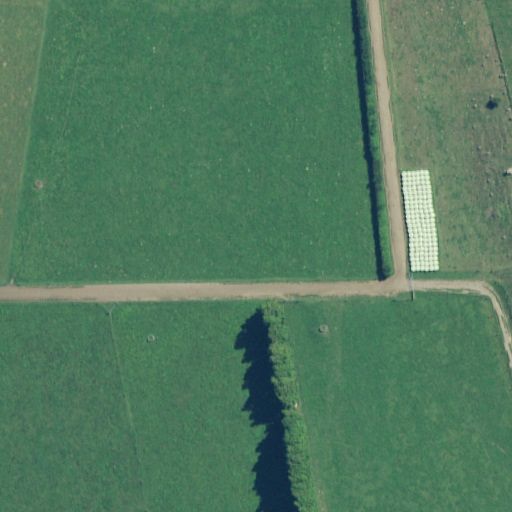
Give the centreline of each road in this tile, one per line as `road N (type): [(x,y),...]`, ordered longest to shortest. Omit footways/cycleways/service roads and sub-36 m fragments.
road 1 (track): [(403,291),(0,283)]
road 2 (track): [(372,0),(403,291)]
road 3 (track): [(511,419),(467,291),(403,291)]
